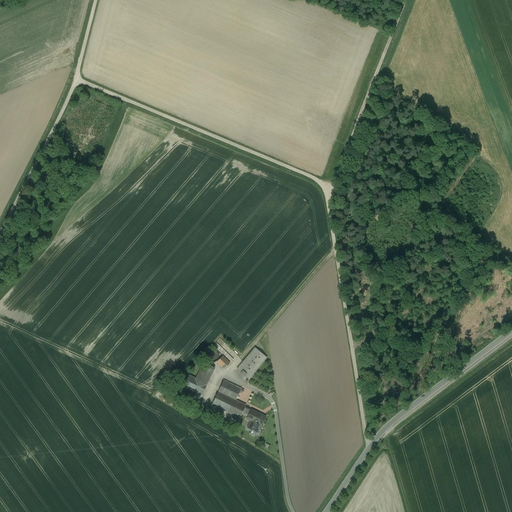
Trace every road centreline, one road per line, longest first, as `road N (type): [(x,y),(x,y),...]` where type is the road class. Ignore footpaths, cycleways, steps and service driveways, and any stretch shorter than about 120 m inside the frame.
road 1 (track): [(75,79),(313,176),(328,193)]
road 2 (unclassified): [(326,511),(383,430),(511,332)]
road 3 (track): [(328,193),(367,449)]
road 4 (track): [(95,0),(75,79),(0,231)]
road 5 (track): [(405,0),(328,193)]
road 6 (track): [(335,249),(227,375)]
